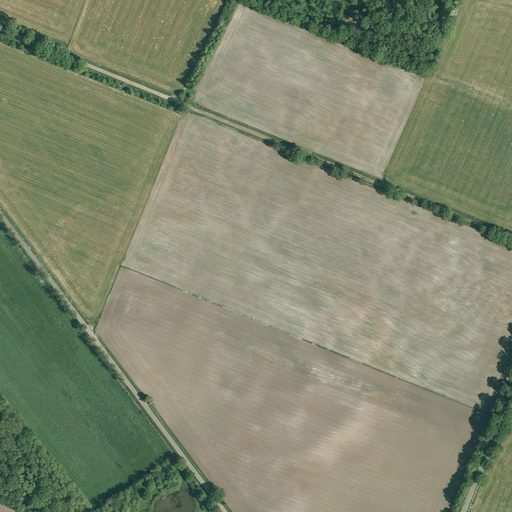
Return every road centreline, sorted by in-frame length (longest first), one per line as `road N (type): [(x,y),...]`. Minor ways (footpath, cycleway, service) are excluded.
road 1 (track): [(511,237),(0,29)]
road 2 (unclassified): [(224,511),(0,210)]
road 3 (unclassified): [(463,511),(511,392)]
